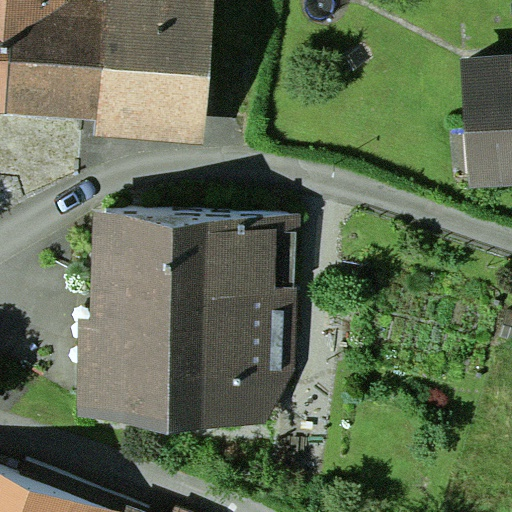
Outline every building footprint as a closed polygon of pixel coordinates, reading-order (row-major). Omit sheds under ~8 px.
[(0,0),(0,111),(98,119),(106,0),(0,0)] [(106,0),(98,119),(97,135),(206,143),(215,0),(106,0)] [(511,53),(462,56),(469,188),(511,185),(511,53)] [(78,318),(78,419),(266,424),(290,380),(296,379),(300,214),(93,210),(89,317),(78,318)] [(0,511),(191,511),(178,507),(175,511),(148,511),(129,506),(126,511),(121,511),(0,466),(0,511)]
